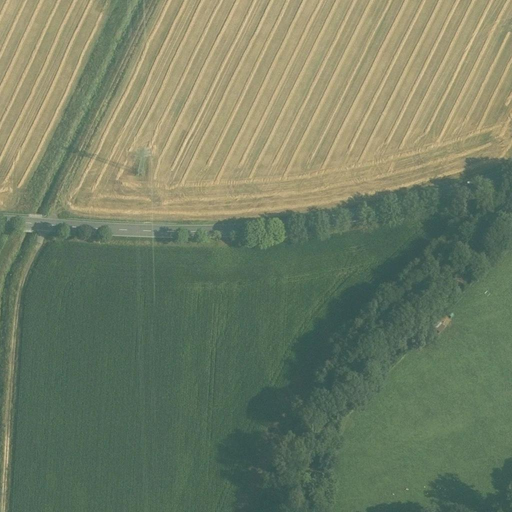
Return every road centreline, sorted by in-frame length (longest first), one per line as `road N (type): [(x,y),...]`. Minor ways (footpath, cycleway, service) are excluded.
road 1 (tertiary): [(0,221),(264,230),(394,207),(511,173)]
road 2 (track): [(47,225),(24,277),(2,511)]
